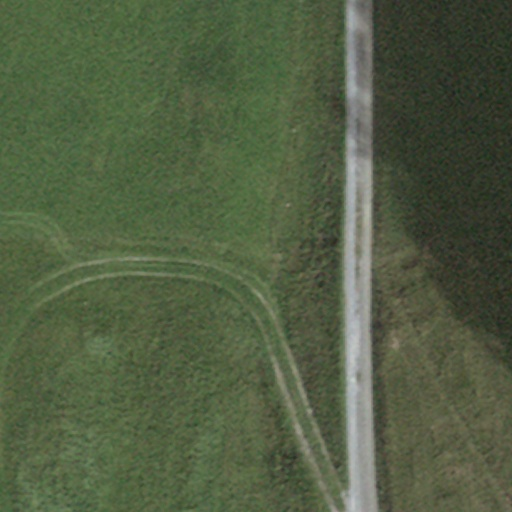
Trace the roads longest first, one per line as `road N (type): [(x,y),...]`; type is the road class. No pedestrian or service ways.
road 1 (track): [(343,511),(264,321),(227,279),(167,268),(82,275),(23,307),(0,347)]
road 2 (track): [(357,233),(504,511)]
